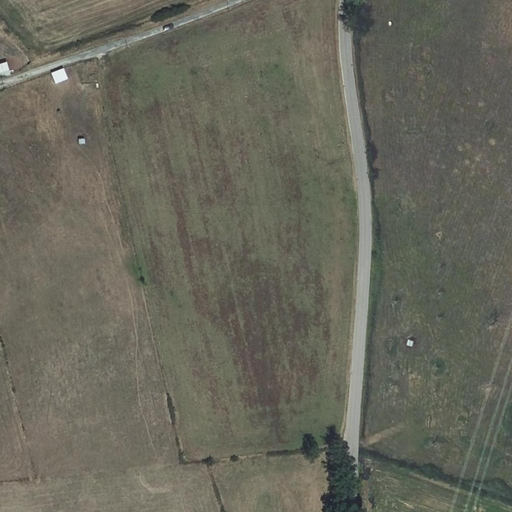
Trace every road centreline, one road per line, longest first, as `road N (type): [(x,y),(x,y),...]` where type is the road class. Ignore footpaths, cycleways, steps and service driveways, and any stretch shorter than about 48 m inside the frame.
road 1 (unclassified): [(350,511),(364,212),(345,0)]
road 2 (residential): [(0,84),(230,0)]
